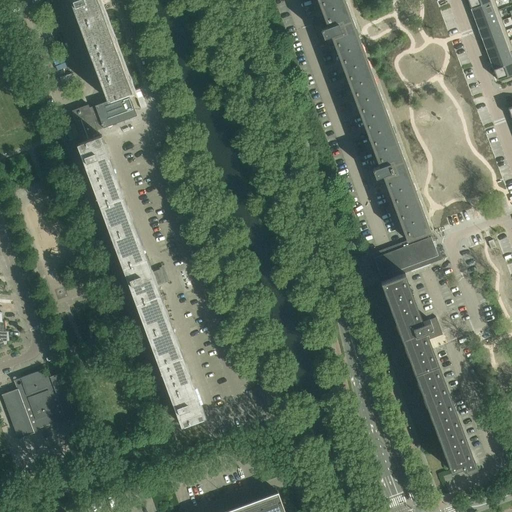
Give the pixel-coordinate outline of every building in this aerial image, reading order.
[(108,101),(96,105),(95,105),(104,128),(108,126),(108,128),(113,126),(112,125),(137,116),(129,93),(132,92),(100,4),(101,4),(100,0),(66,0),(74,19),(77,17),(90,52),(85,54),(89,65),(94,63),(106,95),(108,101)] [(332,36),(379,164),(380,166),(367,171),(366,171),(373,189),(374,188),(386,183),(407,240),(407,241),(431,232),(432,232),(431,231),(345,0),(318,0),(326,19),(313,23),(312,23),(319,41),(319,40),(332,36)] [(494,0),(468,0),(471,9),(490,2),(495,0),(494,0)] [(490,2),(471,9),(475,19),(494,12),(499,10),(495,0),(490,2)] [(494,12),(475,19),(479,29),(498,22),(502,20),(499,10),(494,12)] [(498,22),(479,29),(483,39),(502,32),(506,30),(502,20),(498,22)] [(502,32),(483,39),(486,49),(505,42),(510,41),(506,30),(502,32)] [(505,42),(486,49),(490,60),(509,52),(511,51),(511,46),(510,41),(505,42)] [(511,51),(509,52),(490,60),(494,70),(511,62),(511,59),(509,53),(511,51)] [(511,62),(494,70),(498,80),(511,74),(511,62)] [(206,416),(157,286),(158,286),(158,285),(166,282),(161,267),(152,270),(152,269),(152,270),(146,255),(102,135),(100,136),(88,105),(71,111),(83,142),(77,144),(95,192),(90,194),(94,205),(99,203),(128,280),(125,281),(129,291),(132,290),(160,367),(154,369),(159,380),(164,378),(182,425),(206,416)] [(79,136),(74,123),(70,125),(75,138),(79,136)] [(74,138),(69,125),(64,127),(69,140),(74,138)] [(431,232),(407,241),(370,254),(378,278),(410,266),(412,271),(443,259),(438,247),(435,248),(433,242),(435,241),(431,232)] [(495,239),(488,241),(491,249),(498,246),(495,239)] [(406,273),(381,282),(381,283),(382,283),(451,470),(451,471),(465,465),(467,470),(466,470),(467,471),(478,467),(475,461),(430,339),(442,334),(442,335),(443,335),(437,317),(436,317),(436,318),(424,322),(405,274),(406,274),(406,273)] [(0,345),(7,343),(9,330),(4,330),(0,330),(0,345)] [(38,424),(58,417),(58,415),(64,413),(67,420),(66,420),(66,421),(83,415),(83,414),(82,414),(66,372),(67,371),(51,377),(50,375),(44,377),(42,371),(42,370),(21,378),(23,385),(17,387),(18,389),(2,395),(3,396),(3,395),(19,438),(18,438),(18,439),(35,433),(35,432),(34,432),(31,425),(38,423),(38,424)] [(285,511),(278,493),(225,511),(285,511)]
